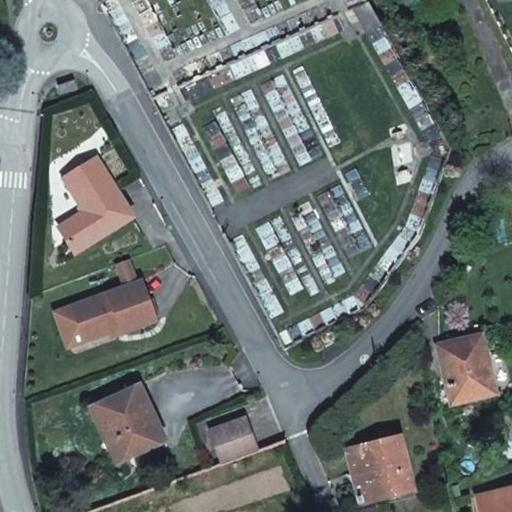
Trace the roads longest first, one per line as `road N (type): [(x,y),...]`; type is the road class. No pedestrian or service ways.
road 1 (residential): [(71,42),(106,63),(277,389)]
road 2 (unclassified): [(21,135),(2,430),(24,511)]
road 3 (residential): [(511,158),(464,182),(369,332),(277,389)]
road 4 (residential): [(277,389),(331,511)]
